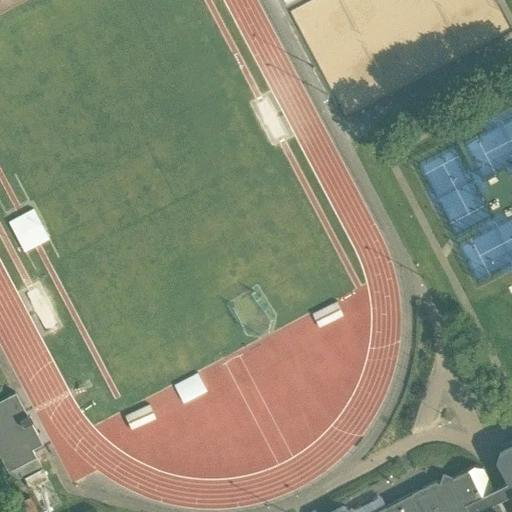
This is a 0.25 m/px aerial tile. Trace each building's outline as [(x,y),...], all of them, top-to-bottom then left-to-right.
[(36,207),(11,220),(26,251),(52,238),(36,207)] [(192,397),(216,386),(207,367),(183,377),(192,397)] [(6,395),(0,398),(0,459),(6,471),(35,456),(26,440),(36,435),(13,392),(6,395)] [(509,478),(494,486),(499,496),(511,489),(511,443),(500,450),(498,457),(509,478)] [(507,511),(499,496),(494,486),(483,465),(475,463),(453,474),(455,478),(442,484),(440,480),(435,479),(372,511),(356,511),(355,509),(342,505),(328,511),(507,511)] [(40,467),(22,476),(28,487),(46,477),(40,467)]
